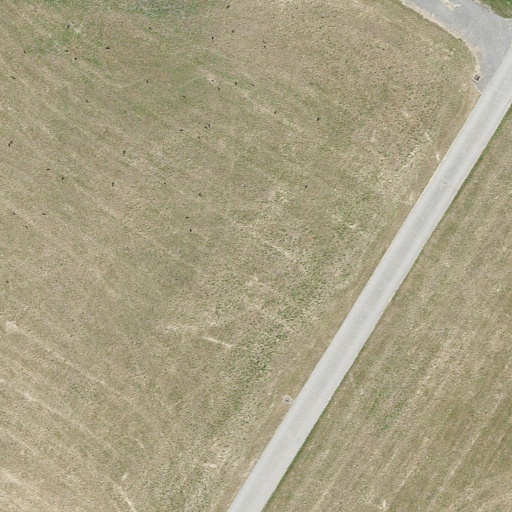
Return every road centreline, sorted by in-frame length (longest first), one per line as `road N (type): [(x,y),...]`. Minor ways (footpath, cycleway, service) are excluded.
road 1 (track): [(511,93),(245,511)]
road 2 (track): [(408,0),(511,63)]
